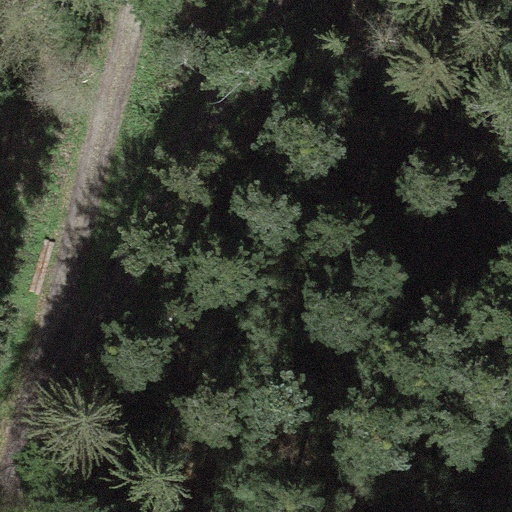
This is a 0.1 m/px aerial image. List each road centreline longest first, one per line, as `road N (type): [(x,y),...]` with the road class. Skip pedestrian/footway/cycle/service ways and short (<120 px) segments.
road 1 (track): [(280,0),(184,126),(27,448),(11,511)]
road 2 (track): [(27,448),(118,168),(157,0)]
